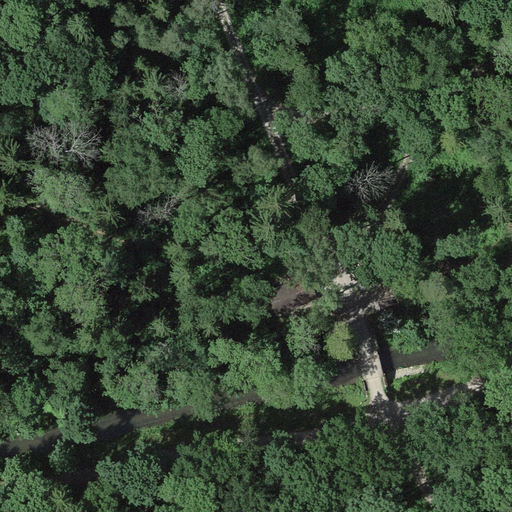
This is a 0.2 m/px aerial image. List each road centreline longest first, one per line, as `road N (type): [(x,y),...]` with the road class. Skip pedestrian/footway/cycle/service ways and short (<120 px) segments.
road 1 (track): [(440,511),(385,419),(351,300),(218,0)]
road 2 (track): [(0,487),(100,463),(385,419),(511,388)]
road 3 (track): [(511,43),(437,109),(340,276)]
road 4 (track): [(260,104),(308,116),(457,86)]
